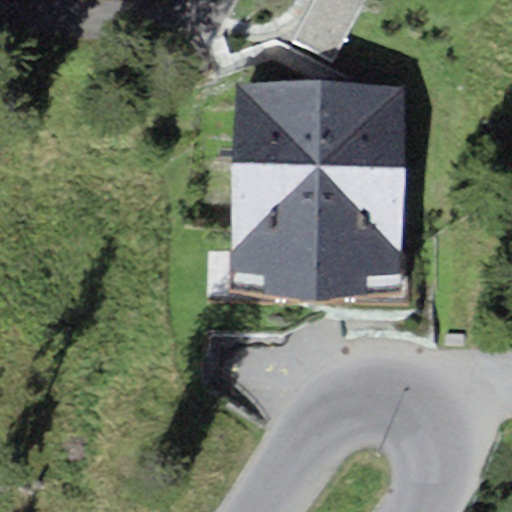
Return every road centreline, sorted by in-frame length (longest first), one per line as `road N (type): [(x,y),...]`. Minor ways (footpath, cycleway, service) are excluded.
road 1 (residential): [(414,511),(432,475),(437,430),(433,410),(397,387),(349,396),(260,511)]
road 2 (residential): [(0,18),(189,31)]
